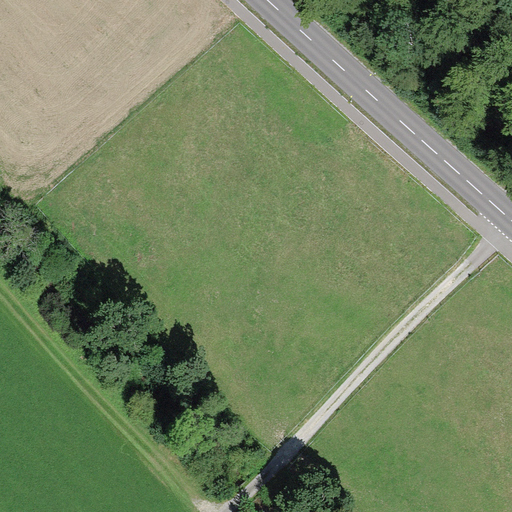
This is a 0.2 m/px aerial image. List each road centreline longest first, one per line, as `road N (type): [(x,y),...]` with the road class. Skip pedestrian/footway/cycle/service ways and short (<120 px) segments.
road 1 (residential): [(511,227),(228,511)]
road 2 (tertiary): [(511,220),(268,0)]
